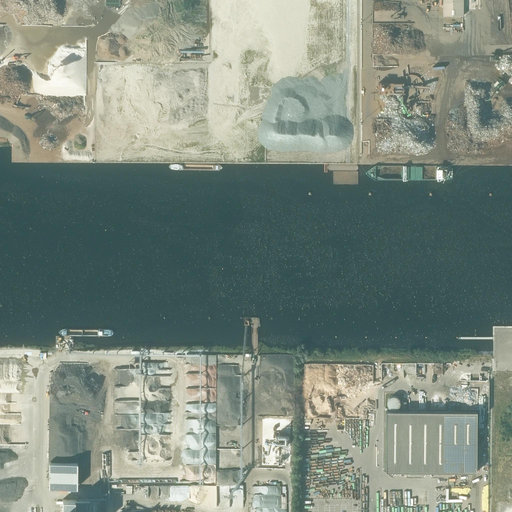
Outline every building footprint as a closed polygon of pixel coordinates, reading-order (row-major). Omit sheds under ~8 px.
[(464,15),(463,0),(443,0),(443,15),(464,15)] [(59,119),(59,77),(53,77),(52,89),(46,89),(46,106),(52,106),(52,119),(55,119),(59,119)] [(89,91),(89,79),(78,79),(78,92),(89,91)] [(114,90),(114,82),(104,82),(104,90),(114,90)] [(216,463),(216,354),(201,354),(201,360),(198,361),(198,363),(185,363),(185,377),(186,383),(186,384),(186,385),(188,385),(188,410),(190,410),(191,412),(194,412),(191,413),(191,417),(197,417),(190,419),(190,423),(186,424),(186,464),(200,464),(202,474),(208,474),(209,473),(209,465),(216,463)] [(400,408),(400,396),(388,396),(388,408),(400,408)] [(477,471),(478,411),(387,410),(387,471),(477,471)] [(142,420),(143,433),(161,433),(161,424),(160,424),(160,413),(142,413),(142,420)] [(77,462),(49,461),(49,486),(77,486),(77,462)] [(267,485),(258,487),(253,511),(274,511),(275,511),(278,511),(277,511),(285,511),(279,482),(278,482),(277,487),(267,485)] [(89,511),(89,499),(62,499),(62,511),(89,511)]
